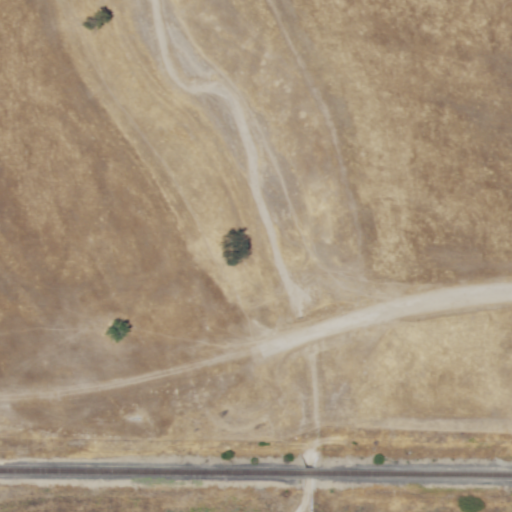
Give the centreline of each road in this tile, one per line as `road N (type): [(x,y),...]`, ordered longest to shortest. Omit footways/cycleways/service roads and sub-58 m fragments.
road 1 (track): [(511,292),(338,322),(172,381),(58,408),(0,404),(0,92)]
road 2 (track): [(283,341),(267,288),(216,223),(190,114),(122,0)]
road 3 (track): [(511,428),(354,426),(316,440),(307,467)]
